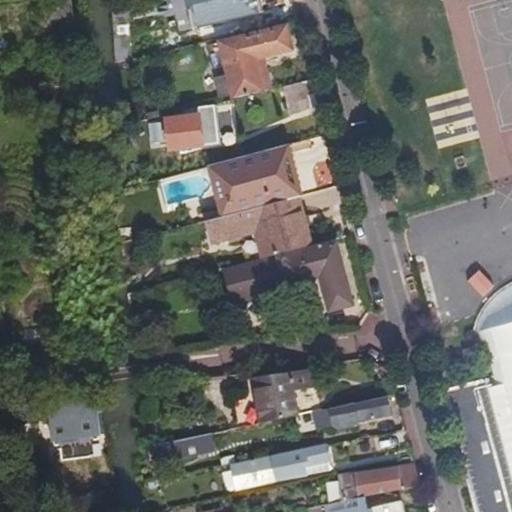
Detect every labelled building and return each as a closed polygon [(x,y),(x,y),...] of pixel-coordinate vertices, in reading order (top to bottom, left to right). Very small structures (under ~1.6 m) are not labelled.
[(51,0),(55,22),(78,19),(75,0),(51,0)] [(292,50),(286,27),(251,36),(220,44),(226,67),(263,58),(292,50)] [(226,67),(220,44),(207,47),(214,71),(226,67)] [(153,60),(151,53),(136,57),(138,63),(153,60)] [(266,94),(272,92),(263,58),(226,67),(228,76),(251,70),(260,72),(266,94)] [(235,102),(266,94),(260,72),(251,70),(228,76),(234,98),(235,102)] [(234,98),(228,76),(216,80),(221,101),(234,98)] [(290,115),(318,107),(312,81),(283,89),(290,115)] [(215,107),(207,110),(207,116),(216,116),(215,107)] [(207,110),(178,117),(178,121),(168,123),(171,148),(171,150),(218,145),(216,116),(207,116),(207,110)] [(171,148),(168,123),(139,132),(141,150),(171,148)] [(296,199),(301,198),(287,146),(207,168),(221,219),(296,199)] [(280,257),(310,249),(296,199),(221,219),(209,223),(215,244),(242,237),(254,233),(261,262),(280,257)] [(250,265),(261,262),(254,233),(242,237),(250,265)] [(250,265),(227,271),(236,305),(288,291),(285,280),(306,275),(309,285),(323,282),(330,310),(351,304),(336,246),(281,261),(280,257),(261,262),(250,265)] [(468,283),(485,298),(497,284),(480,269),(468,283)] [(511,283),(506,285),(490,293),(479,308),(475,329),(488,382),(511,472),(511,283)] [(463,353),(468,371),(480,368),(475,349),(463,353)] [(262,425),(299,417),(295,392),(318,389),(315,372),(253,379),(262,425)] [(445,392),(448,402),(477,511),(511,511),(511,472),(488,382),(445,392)] [(102,432),(97,394),(55,400),(60,437),(102,432)] [(391,418),(387,399),(322,412),(324,422),(332,420),(333,425),(338,429),(391,418)] [(211,435),(180,442),(183,458),(214,451),(211,435)] [(327,447),(233,467),(238,491),(331,471),(327,447)] [(366,499),(420,488),(413,463),(340,480),(345,504),(366,499)] [(405,511),(403,503),(369,511),(366,499),(345,504),(347,511),(405,511)]
